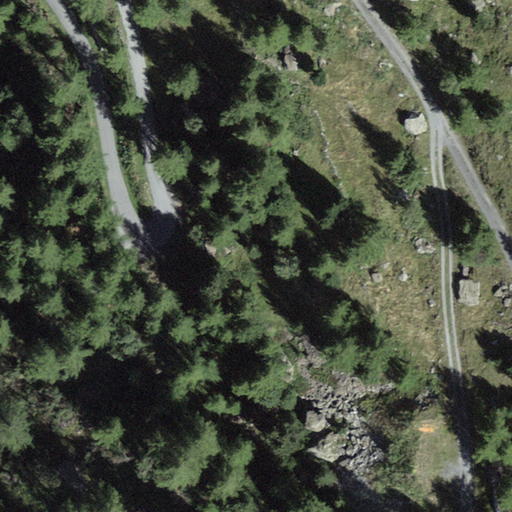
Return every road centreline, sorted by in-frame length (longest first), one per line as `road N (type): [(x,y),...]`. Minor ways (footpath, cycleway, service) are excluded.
road 1 (track): [(49,0),(88,52),(126,217),(150,244),(170,227),(123,0)]
road 2 (track): [(436,118),(467,511)]
road 3 (track): [(358,0),(511,251)]
